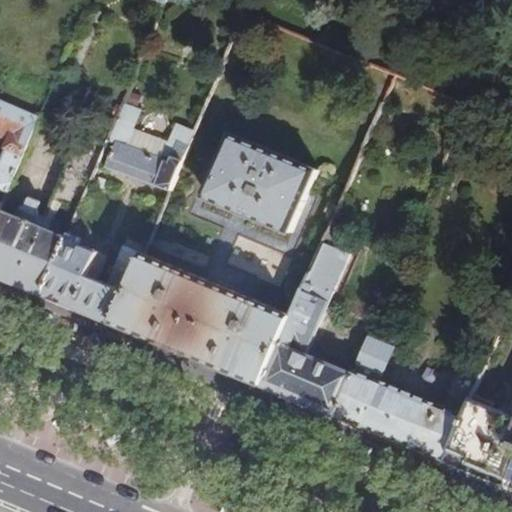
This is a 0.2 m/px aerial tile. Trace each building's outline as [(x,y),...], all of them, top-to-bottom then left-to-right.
[(114,162),(175,187),(205,115),(198,112),(195,119),(186,115),(171,151),(132,136),(148,100),(131,94),(112,139),(122,143),(114,162)] [(42,116),(4,101),(0,110),(0,127),(17,134),(0,174),(0,186),(11,190),(42,116)] [(321,170),(236,135),(209,196),(295,233),(321,170)] [(84,205),(108,149),(82,140),(59,195),(84,205)] [(0,216),(0,272),(47,292),(70,237),(36,222),(41,214),(38,209),(43,199),(31,193),(27,202),(22,205),(17,215),(3,209),(0,216)] [(267,385),(338,415),(356,373),(308,353),(351,253),(339,248),(345,234),(333,229),(297,315),(267,385)] [(47,292),(118,322),(147,252),(126,243),(110,282),(98,278),(91,275),(101,250),(81,242),(83,236),(73,231),(70,237),(47,292)] [(109,253),(101,250),(91,275),(98,278),(109,253)] [(191,353),(267,385),(297,315),(147,252),(118,322),(191,353)] [(338,415),(447,460),(477,390),(483,376),(463,367),(447,406),(380,378),(393,347),(371,338),(356,373),(338,415)] [(511,364),(497,398),(477,390),(447,460),(509,486),(511,478),(511,364)]
